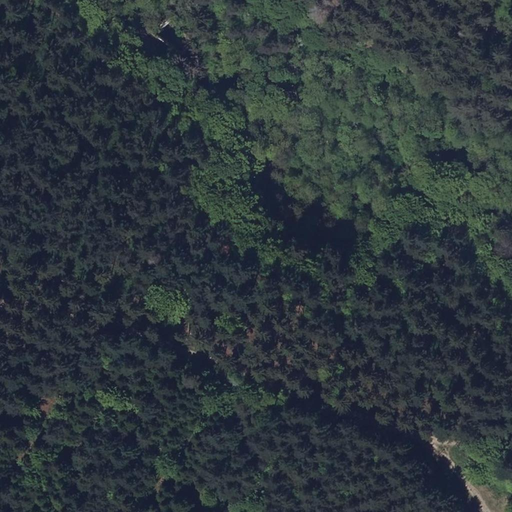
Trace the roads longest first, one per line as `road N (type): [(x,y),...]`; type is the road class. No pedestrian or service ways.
road 1 (track): [(485,511),(455,465),(414,435),(195,353),(44,306),(0,303)]
road 2 (track): [(511,378),(431,286),(443,267),(511,306)]
